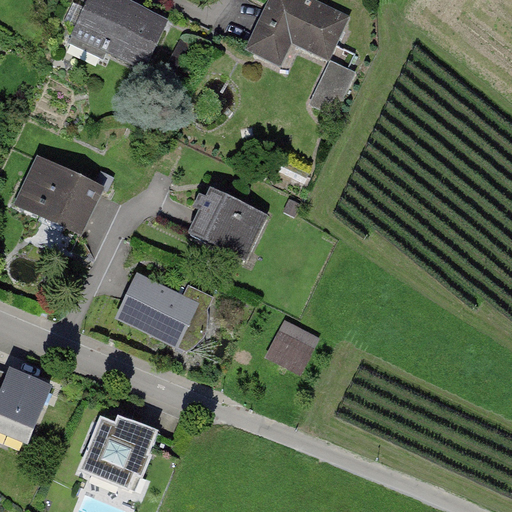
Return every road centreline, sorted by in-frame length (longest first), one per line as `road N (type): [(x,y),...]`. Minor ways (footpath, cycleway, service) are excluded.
road 1 (residential): [(0,322),(468,511)]
road 2 (unknown): [(71,351),(149,187),(147,174),(60,134)]
